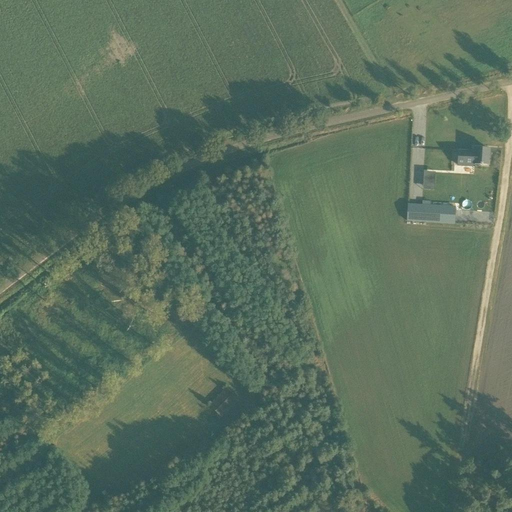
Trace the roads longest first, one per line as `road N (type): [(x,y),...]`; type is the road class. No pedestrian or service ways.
road 1 (unclassified): [(0,286),(124,188),(252,141),(511,86)]
road 2 (track): [(511,86),(457,511)]
